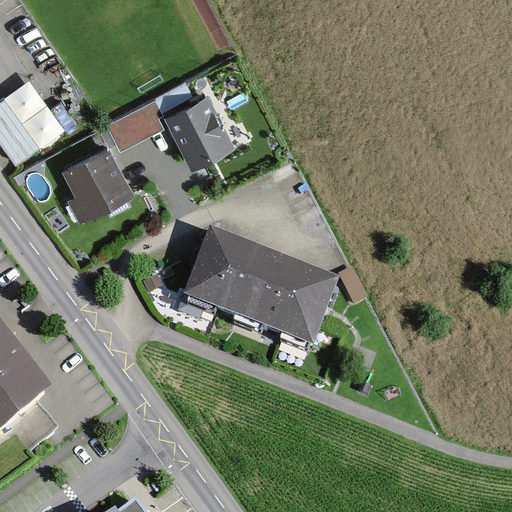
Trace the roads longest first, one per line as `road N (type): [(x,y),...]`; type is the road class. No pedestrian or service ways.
road 1 (track): [(511,461),(472,455),(131,325)]
road 2 (tertiary): [(0,202),(169,433)]
road 3 (residential): [(169,433),(64,511)]
